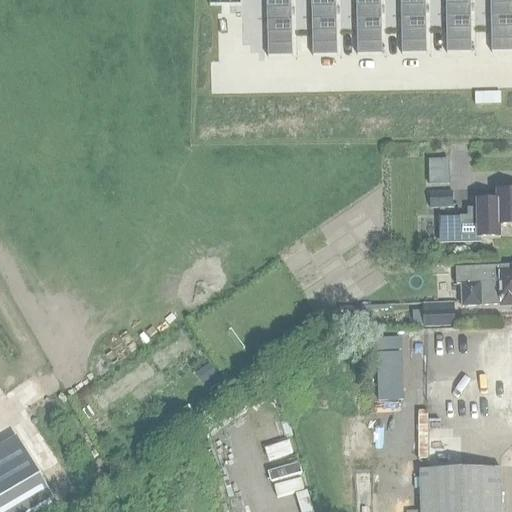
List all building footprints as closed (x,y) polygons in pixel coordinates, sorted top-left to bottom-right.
[(448,160),(427,161),(427,171),(448,171),(448,160)] [(429,210),(451,208),(451,193),(429,194),(429,210)] [(497,228),(511,227),(511,193),(496,193),(496,203),(476,203),(476,211),(467,211),(467,219),(438,219),(438,243),(476,243),(476,240),(497,240),(497,228)] [(511,266),(452,269),(453,286),(458,286),(459,309),(498,307),(498,309),(511,308),(511,266)] [(454,328),(453,304),(441,304),(422,305),(423,330),(453,328),(454,328)] [(374,339),(374,353),(401,352),(401,339),(374,339)] [(375,354),(375,402),(402,402),(402,354),(375,354)] [(216,376),(209,365),(199,371),(207,382),(216,376)] [(220,385),(208,392),(213,400),(225,393),(220,385)] [(419,474),(420,511),(500,511),(500,472),(419,474)]
